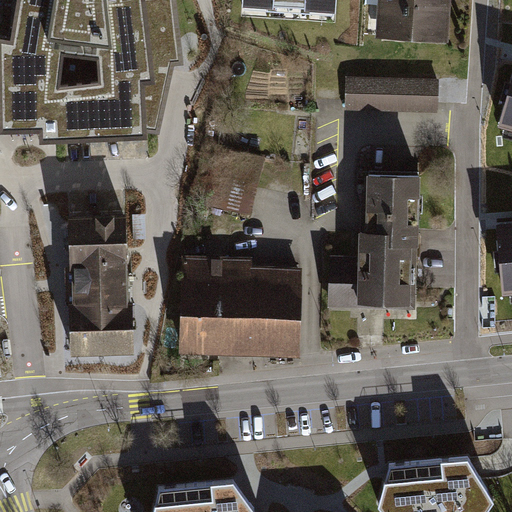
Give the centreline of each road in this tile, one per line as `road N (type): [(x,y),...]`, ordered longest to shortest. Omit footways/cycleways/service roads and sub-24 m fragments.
road 1 (tertiary): [(476,373),(86,411),(46,425)]
road 2 (residential): [(476,373),(469,138),(478,0)]
road 3 (residential): [(46,425),(16,259),(0,235)]
